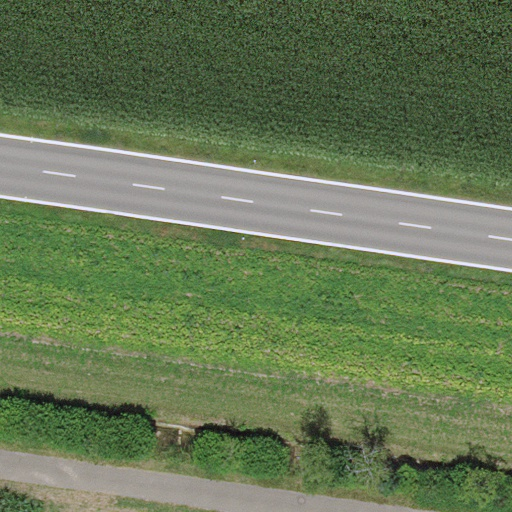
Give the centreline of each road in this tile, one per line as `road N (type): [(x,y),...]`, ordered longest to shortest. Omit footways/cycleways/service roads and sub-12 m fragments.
road 1 (secondary): [(0,167),(511,239)]
road 2 (track): [(0,467),(300,511)]
